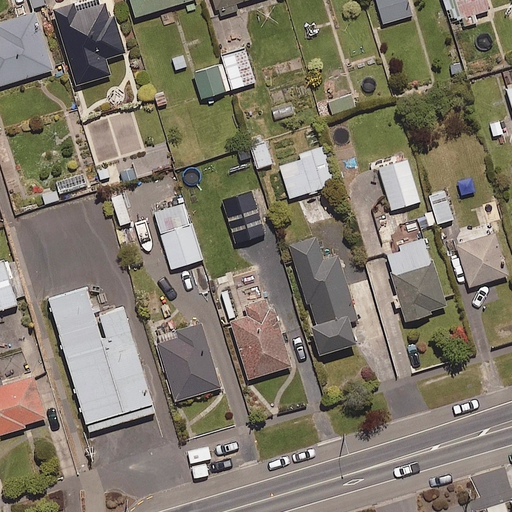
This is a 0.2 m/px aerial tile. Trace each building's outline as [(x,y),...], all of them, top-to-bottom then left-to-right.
[(30,0),(33,9),(45,6),(43,0),(30,0)] [(117,18),(104,22),(98,0),(57,12),(78,86),(111,77),(106,60),(127,54),(117,18)] [(131,0),(137,18),(195,0),(131,0)] [(236,5),(251,0),(215,0),(221,17),(238,11),(236,5)] [(377,0),(384,25),(414,16),(409,0),(377,0)] [(456,0),(460,27),(490,23),(487,0),(456,0)] [(0,87),(53,71),(36,14),(0,24),(0,87)] [(203,100),(256,83),(246,51),(222,58),(224,65),(195,74),(203,100)] [(257,170),(272,166),(267,144),(252,148),(257,170)] [(291,200),(336,186),(324,148),(300,156),(302,161),(281,168),(291,200)] [(393,211),(421,203),(409,162),(381,170),(393,211)] [(429,227),(454,221),(447,191),(431,195),(435,214),(426,216),(429,227)] [(471,288),(509,277),(493,222),(455,233),(471,288)] [(172,271),(203,261),(192,225),(161,234),(172,271)] [(317,238),(291,247),(326,355),(355,346),(348,320),(357,317),(338,259),(325,263),(317,238)] [(409,323),(448,311),(426,240),(387,252),(409,323)] [(0,311),(18,306),(4,261),(0,262),(0,311)] [(274,307),(268,309),(256,271),(227,279),(240,320),(233,322),(251,380),(293,367),(274,307)] [(82,284),(45,295),(85,430),(153,410),(121,303),(90,312),(82,284)] [(177,402),(222,389),(202,326),(177,333),(179,340),(160,345),(177,402)] [(34,379),(1,389),(0,385),(0,436),(48,422),(34,379)]
